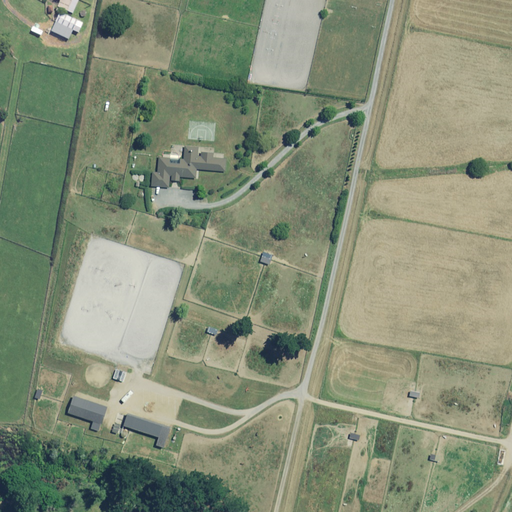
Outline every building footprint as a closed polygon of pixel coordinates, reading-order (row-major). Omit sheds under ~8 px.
[(61,0),(58,7),(73,14),(78,0),(61,0)] [(83,24),(60,13),(56,22),(79,33),(83,24)] [(199,148),(185,147),(184,160),(180,159),(180,156),(171,155),(171,159),(160,158),(158,172),(152,172),(151,187),(169,188),(170,181),(180,182),(180,178),(196,179),(197,170),(226,172),(227,159),(214,158),(214,154),(199,152),(199,148)] [(421,393),(411,391),(410,398),(420,400),(421,393)] [(108,408),(75,397),(69,414),(94,422),(91,429),(99,432),(108,408)] [(170,429),(128,416),(124,427),(159,438),(157,446),(164,448),(170,429)]
